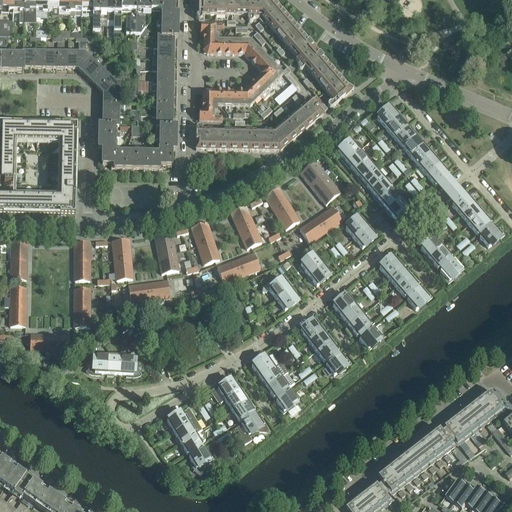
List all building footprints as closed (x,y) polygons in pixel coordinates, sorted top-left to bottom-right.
[(1,0),(1,13),(1,15),(13,15),(13,14),(12,0),(1,0)] [(12,0),(13,14),(19,14),(19,24),(23,24),(24,0),(12,0)] [(24,0),(23,24),(35,24),(35,0),(24,0)] [(35,0),(35,20),(46,21),(46,19),(47,0),(35,0)] [(58,0),(47,0),(46,19),(58,19),(58,17),(58,0)] [(58,0),(58,17),(70,17),(70,0),(58,0)] [(70,0),(70,17),(75,17),(81,18),(81,10),(81,0),(70,0)] [(81,0),(81,10),(81,18),(86,18),(93,18),(93,16),(93,10),(93,0),(81,0)] [(93,0),(93,10),(93,16),(93,18),(93,20),(93,32),(100,32),(100,28),(100,21),(107,21),(107,0),(93,0)] [(107,0),(107,21),(107,28),(114,28),(114,40),(115,40),(121,40),(121,15),(121,12),(121,0),(107,0)] [(121,0),(121,12),(133,13),(133,18),(131,18),(131,21),(126,20),(126,36),(135,36),(135,0),(121,0)] [(135,0),(135,36),(140,36),(145,30),(147,27),(145,26),(145,21),(140,21),(140,18),(138,18),(138,13),(151,13),(150,0),(135,0)] [(160,14),(160,16),(174,16),(174,15),(173,0),(150,0),(151,13),(151,14),(160,14)] [(216,7),(216,16),(234,17),(234,0),(198,0),(199,7),(216,7)] [(234,0),(234,17),(247,17),(247,20),(247,21),(248,22),(248,23),(249,23),(250,23),(251,23),(252,22),(253,22),(253,21),(253,20),(253,19),(256,19),(260,17),(258,14),(257,14),(257,0),(234,0)] [(271,0),(257,0),(257,14),(258,14),(260,17),(256,19),(258,20),(262,23),(271,15),(267,11),(275,4),(273,3),(274,2),(271,0)] [(266,23),(284,44),(298,32),(295,27),(287,18),(275,4),(267,11),(271,15),(262,23),(263,25),(266,23)] [(199,7),(198,15),(197,15),(197,16),(196,16),(196,17),(196,18),(196,19),(196,20),(197,20),(197,21),(198,21),(199,21),(200,21),(201,20),(202,19),(202,16),(216,16),(216,7),(199,7)] [(159,29),(159,38),(173,38),(173,39),(177,39),(178,15),(174,15),(174,16),(160,16),(160,24),(158,24),(158,29),(159,29)] [(11,39),(12,39),(12,23),(0,22),(0,38),(6,38),(7,38),(11,39)] [(215,37),(215,36),(215,31),(223,31),(223,26),(200,25),(200,37),(203,37),(215,37)] [(260,33),(263,30),(258,25),(255,28),(260,33)] [(149,32),(145,30),(140,36),(144,39),(149,32)] [(299,65),(298,66),(298,67),(297,67),(297,68),(297,69),(298,69),(298,70),(299,70),(300,71),(301,71),(302,71),(302,70),(304,68),(307,71),(322,58),(319,55),(318,55),(316,52),(315,53),(311,48),(313,47),(308,42),(308,43),(298,32),(284,44),(297,60),(295,61),(299,65)] [(265,44),(257,34),(253,37),(262,47),(265,44)] [(203,52),(205,54),(218,41),(218,36),(215,36),(215,37),(203,37),(203,52)] [(173,49),(173,39),(173,38),(159,38),(158,38),(158,48),(151,48),(151,50),(158,50),(164,50),(164,49),(173,49)] [(206,56),(221,56),(221,41),(218,41),(205,54),(206,56)] [(236,42),(221,41),(221,56),(236,57),(236,42)] [(236,42),(236,57),(244,57),(246,59),(257,49),(251,42),(236,42)] [(23,69),(33,69),(33,61),(35,61),(35,54),(35,47),(32,47),(32,54),(23,54),(23,55),(23,69)] [(46,54),(46,47),(43,47),(43,54),(35,54),(35,61),(33,61),(33,69),(45,70),(45,54),(46,54)] [(45,70),(56,70),(56,61),(57,61),(57,54),(58,48),(55,48),(55,54),(46,54),(45,54),(45,70)] [(56,70),(68,70),(68,55),(68,48),(66,48),(66,55),(57,54),(57,61),(56,61),(56,70)] [(173,61),(173,49),(164,49),(164,50),(158,50),(157,58),(151,58),(151,61),(157,61),(173,61)] [(255,68),(266,58),(257,49),(246,59),(255,68)] [(281,58),(281,57),(284,55),(279,49),(276,52),(281,58)] [(68,55),(68,70),(75,70),(75,67),(81,61),(81,51),(79,51),(79,55),(68,55)] [(75,67),(75,70),(78,70),(82,75),(93,64),(84,55),(83,55),(83,51),(81,51),(81,61),(75,67)] [(9,55),(0,54),(0,73),(23,73),(23,69),(23,55),(14,55),(14,52),(9,52),(9,55)] [(259,73),(259,75),(283,75),(282,74),(266,58),(255,68),(259,73)] [(329,97),(344,84),(336,75),(336,76),(323,60),(322,58),(307,71),(329,97)] [(82,75),(91,83),(97,77),(96,76),(101,71),(95,65),(99,60),(98,59),(93,64),(82,75)] [(173,72),(173,61),(157,61),(157,70),(151,70),(151,73),(157,73),(164,73),(164,71),(173,72)] [(105,66),(101,71),(96,76),(97,77),(91,83),(99,90),(109,79),(102,73),(107,68),(105,66)] [(285,77),(288,75),(290,73),(287,69),(282,74),(283,75),(285,77)] [(150,81),(150,83),(172,84),(173,72),(164,71),(164,73),(157,73),(157,81),(150,81)] [(266,92),(283,75),(259,75),(259,77),(255,82),(266,92)] [(299,87),(288,75),(285,77),(295,90),(299,87)] [(103,95),(103,97),(107,97),(113,91),(114,93),(126,93),(126,90),(119,90),(119,89),(109,79),(99,90),(103,95)] [(310,92),(311,91),(314,89),(306,80),(303,83),(310,92)] [(255,82),(246,91),(256,102),(260,98),(263,102),(269,96),(266,92),(255,82)] [(172,96),(172,84),(150,83),(150,85),(157,86),(157,94),(164,94),(164,95),(172,96)] [(344,84),(329,97),(333,102),(331,103),(330,103),(329,103),(329,104),(328,104),(328,105),(327,106),(327,107),(328,107),(328,108),(329,109),(330,109),(331,109),(332,109),(353,90),(344,84)] [(125,95),(126,93),(114,93),(113,91),(107,97),(103,97),(103,105),(119,105),(119,95),(125,95)] [(249,108),(256,102),(246,91),(243,93),(235,93),(235,108),(249,108)] [(206,92),(204,94),(217,107),(220,107),(221,92),(206,92)] [(220,107),(235,108),(235,93),(221,92),(220,107)] [(164,94),(157,94),(150,94),(150,96),(157,96),(157,106),(172,106),(172,96),(164,95),(164,94)] [(202,96),(202,111),(214,111),(214,113),(217,113),(217,107),(204,94),(202,96)] [(295,96),(292,100),(297,107),(300,104),(300,102),(295,96)] [(324,113),(327,110),(316,97),(313,100),(324,113)] [(323,116),(322,115),(308,99),(306,98),(303,100),(303,103),(306,105),(318,120),(323,116)] [(103,105),(103,117),(112,117),(112,116),(118,116),(123,116),(123,115),(125,116),(125,107),(123,107),(123,105),(119,105),(103,105)] [(306,105),(273,134),(280,153),(297,138),(298,138),(307,130),(318,120),(306,105)] [(172,118),(172,106),(157,106),(150,106),(150,108),(157,108),(157,116),(163,117),(163,118),(172,118)] [(385,131),(401,117),(397,112),(395,113),(391,108),(376,121),(385,131)] [(263,120),(272,112),(269,109),(260,116),(263,120)] [(280,109),(273,115),(276,119),(283,113),(280,109)] [(214,118),(214,113),(214,111),(202,111),(199,111),(199,123),(222,123),(222,118),(214,118)] [(103,127),(102,127),(117,127),(117,128),(118,128),(118,118),(123,118),(123,116),(118,116),(112,116),(112,117),(103,117),(103,127)] [(163,117),(157,116),(150,116),(150,119),(156,119),(156,129),(157,129),(157,128),(172,128),(172,118),(163,118),(163,117)] [(405,122),(401,117),(385,131),(393,140),(408,127),(404,123),(405,122)] [(359,125),(363,129),(368,125),(364,121),(359,125)] [(0,215),(75,217),(75,205),(75,200),(75,195),(77,126),(61,126),(59,126),(52,126),(40,126),(16,125),(14,125),(0,124),(0,215)] [(117,136),(117,128),(117,127),(102,127),(99,127),(98,150),(102,150),(117,150),(117,141),(119,141),(119,136),(117,136)] [(280,153),(273,134),(202,132),(202,129),(200,127),(197,127),(196,128),(195,151),(217,152),(229,153),(229,152),(249,152),(249,153),(261,153),(272,153),(272,152),(279,152),(280,153)] [(357,127),(352,131),(355,135),(360,131),(357,127)] [(412,132),(408,127),(393,140),(401,150),(417,136),(413,131),(412,132)] [(176,128),(172,128),(157,128),(157,129),(157,138),(155,138),(155,143),(157,143),(157,151),(171,151),(171,152),(175,152),(176,128)] [(401,150),(410,159),(424,146),(420,142),(422,141),(417,136),(401,150)] [(352,142),(337,154),(341,159),(340,160),(344,165),(360,152),(352,142)] [(381,150),(385,147),(381,142),(377,145),(381,150)] [(410,159),(418,169),(434,155),(430,150),(428,151),(424,146),(410,159)] [(372,150),(376,155),(380,152),(375,147),(372,150)] [(381,150),(386,155),(389,152),(385,147),(381,150)] [(125,171),(126,152),(117,152),(117,150),(102,150),(102,166),(111,167),(111,170),(125,171)] [(148,171),(148,153),(139,153),(139,150),(134,150),(134,153),(126,152),(125,171),(148,171)] [(157,153),(148,153),(148,171),(162,171),(162,167),(171,168),(171,152),(171,151),(157,151),(157,153)] [(350,169),(354,174),(368,161),(360,152),(344,165),(349,170),(350,169)] [(384,157),(380,152),(376,155),(380,160),(384,157)] [(438,160),(434,155),(418,169),(426,178),(442,164),(440,165),(437,161),(438,160)] [(357,180),(361,184),(376,171),(368,161),(354,174),(358,178),(357,180)] [(398,169),(402,166),(397,161),(394,164),(398,169)] [(300,175),(313,191),(328,179),(315,163),(300,175)] [(442,164),(426,178),(435,188),(449,175),(445,171),(447,169),(442,164)] [(396,171),(392,166),(388,169),(392,174),(396,171)] [(398,169),(402,174),(406,171),(402,166),(398,169)] [(328,170),(332,176),(336,172),(332,167),(328,170)] [(366,188),(370,193),(385,180),(376,171),(361,184),(365,189),(366,188)] [(396,171),(392,174),(397,179),(401,176),(396,171)] [(449,175),(435,188),(452,207),(466,195),(449,175)] [(328,179),(313,191),(325,207),(341,195),(328,179)] [(373,199),(377,204),(393,190),(385,180),(370,193),(374,197),(373,199)] [(415,188),(418,185),(414,180),(410,183),(415,188)] [(405,188),(409,193),(413,190),(409,185),(405,188)] [(415,188),(419,193),(423,190),(418,185),(415,188)] [(265,198),(274,214),(289,206),(278,190),(265,198)] [(385,213),(401,200),(393,190),(377,204),(381,209),(383,207),(387,212),(385,213)] [(417,194),(413,190),(409,193),(413,198),(417,194)] [(452,207),(460,217),(476,204),(472,199),(470,200),(466,195),(452,207)] [(410,209),(401,200),(385,213),(390,218),(391,217),(395,222),(410,209)] [(476,204),(460,217),(468,227),(484,213),(480,208),(478,209),(475,205),(476,204)] [(299,223),(289,206),(274,214),(285,232),(299,223)] [(230,215),(238,233),(253,226),(245,208),(230,215)] [(332,210),(316,221),(325,234),(342,223),(332,210)] [(488,218),(484,213),(468,227),(477,237),(491,224),(487,219),(488,218)] [(354,241),(369,227),(368,228),(364,224),(365,222),(361,217),(345,231),(354,241)] [(448,227),(452,224),(448,219),(444,222),(448,227)] [(309,245),(325,234),(316,221),(305,228),(300,232),(309,245)] [(191,230),(197,248),(213,243),(207,224),(191,230)] [(442,224),(439,227),(443,232),(447,229),(442,224)] [(448,227),(453,232),(457,229),(452,224),(448,227)] [(247,251),(251,249),(262,245),(253,226),(238,233),(247,251)] [(374,232),(369,227),(354,241),(362,250),(376,238),(372,233),(374,232)] [(493,227),(479,239),(488,249),(499,240),(499,241),(504,237),(499,231),(498,232),(493,227)] [(154,238),(158,257),(175,254),(171,235),(154,238)] [(427,262),(443,248),(435,239),(420,251),(425,256),(423,257),(427,262)] [(466,239),(461,243),(464,247),(469,243),(466,239)] [(112,243),(114,263),(130,261),(129,242),(112,243)] [(11,243),(11,262),(26,263),(27,243),(11,243)] [(219,262),(213,243),(197,248),(204,267),(214,263),(219,262)] [(464,247),(461,243),(456,248),(459,252),(464,247)] [(90,244),(74,244),(74,264),(90,264),(90,244)] [(339,253),(343,249),(339,244),(335,248),(339,253)] [(467,250),(470,254),(475,250),(472,246),(467,250)] [(437,271),(452,258),(443,248),(427,262),(432,267),(433,266),(437,271)] [(329,252),(334,257),(338,254),(333,249),(329,252)] [(347,254),(343,249),(339,253),(344,258),(347,254)] [(467,250),(462,254),(465,258),(470,254),(467,250)] [(175,254),(158,257),(161,276),(179,273),(175,254)] [(342,259),(338,254),(334,257),(338,262),(342,259)] [(235,263),(241,278),(260,271),(254,256),(235,263)] [(307,279),(323,266),(315,256),(299,269),(303,274),(304,273),(308,277),(307,279)] [(387,280),(403,266),(399,261),(397,263),(393,258),(379,270),(387,280)] [(116,283),(132,281),(130,261),(114,263),(116,283)] [(454,261),(440,273),(444,278),(443,279),(448,285),(453,281),(452,280),(463,271),(454,261)] [(26,282),(26,263),(11,262),(11,282),(26,282)] [(217,270),(223,286),(241,278),(235,263),(223,268),(217,270)] [(90,264),(74,264),(74,283),(90,283),(90,264)] [(323,266),(307,279),(311,284),(312,283),(316,288),(331,276),(323,266)] [(403,267),(403,266),(387,280),(396,289),(411,276),(407,271),(406,272),(402,268),(403,267)] [(415,281),(411,276),(396,289),(404,299),(418,287),(414,282),(415,281)] [(269,292),(277,302),(293,290),(293,289),(291,290),(288,286),(289,285),(285,279),(280,283),(277,279),(275,281),(271,282),(268,283),(267,284),(265,285),(264,286),(263,287),(263,288),(262,290),(262,291),(262,294),(266,294),(269,292)] [(167,284),(148,286),(150,302),(170,300),(169,298),(168,291),(167,284)] [(372,292),(376,289),(372,284),(368,287),(372,292)] [(128,289),(130,305),(150,302),(148,286),(135,288),(128,289)] [(362,292),(366,297),(370,294),(366,289),(362,292)] [(372,292),(376,297),(380,294),(376,289),(372,292)] [(10,309),(26,309),(26,290),(11,290),(10,299),(5,299),(5,309),(10,309)] [(297,295),(293,290),(277,302),(284,313),(299,301),(295,296),(297,295)] [(421,290),(406,302),(415,312),(426,303),(427,304),(432,299),(426,293),(425,295),(421,290)] [(74,291),(74,310),(89,310),(89,291),(74,291)] [(375,299),(370,294),(366,297),(371,302),(375,299)] [(339,319),(355,306),(347,296),(332,308),(336,313),(335,314),(339,319)] [(388,313),(393,309),(390,305),(384,309),(388,313)] [(347,329),(363,316),(355,306),(339,319),(339,320),(341,318),(344,323),(343,324),(347,329)] [(10,329),(25,329),(26,309),(10,309),(10,329)] [(388,313),(384,309),(379,313),(383,317),(388,313)] [(89,330),(89,310),(74,310),(74,330),(89,330)] [(395,311),(390,316),(393,319),(398,315),(395,311)] [(131,321),(123,327),(123,335),(135,326),(140,335),(148,332),(140,316),(131,321)] [(357,338),(371,326),(363,316),(347,329),(351,334),(352,333),(357,338)] [(388,324),(393,319),(390,316),(385,320),(388,324)] [(308,343),(324,331),(320,326),(319,327),(315,322),(300,333),(308,343)] [(374,329),(359,341),(363,346),(361,347),(366,353),(371,349),(382,340),(374,329)] [(325,331),(324,331),(308,343),(315,354),(332,341),(328,336),(327,337),(323,332),(325,331)] [(49,352),(50,337),(30,337),(30,352),(49,352)] [(69,337),(50,337),(49,352),(69,353),(69,337)] [(336,346),(332,341),(315,354),(316,355),(313,357),(318,365),(322,362),(323,364),(338,352),(334,347),(336,346)] [(292,355),(296,352),(292,347),(288,350),(292,355)] [(282,354),(286,359),(290,356),(286,351),(282,354)] [(292,355),(296,360),(300,357),(296,352),(292,355)] [(340,355),(325,367),(334,377),(345,369),(346,370),(351,366),(346,359),(344,360),(340,355)] [(107,378),(108,357),(95,356),(95,363),(86,373),(88,375),(90,376),(92,377),(101,377),(101,375),(107,376),(107,378)] [(272,356),(268,359),(267,357),(251,368),(255,374),(253,375),(257,380),(278,365),(272,356)] [(290,356),(286,359),(290,365),(294,362),(290,356)] [(114,376),(120,376),(121,357),(108,357),(107,378),(114,378),(114,376)] [(134,358),(121,357),(120,376),(126,377),(126,379),(132,379),(134,379),(137,379),(139,378),(141,376),(133,365),(134,358)] [(264,390),(287,374),(288,374),(281,363),(278,365),(257,380),(259,379),(262,384),(261,385),(264,390)] [(63,368),(56,374),(58,376),(60,375),(62,379),(63,379),(68,375),(65,371),(63,368)] [(306,376),(303,372),(298,376),(301,380),(306,376)] [(294,385),(287,374),(264,390),(268,396),(270,395),(273,400),(289,389),(294,385)] [(210,392),(219,406),(225,402),(242,391),(238,385),(236,386),(233,381),(218,391),(216,388),(210,392)] [(242,391),(225,402),(232,413),(249,401),(245,396),(243,397),(240,392),(242,391)] [(444,431),(454,444),(456,442),(458,445),(504,409),(501,405),(506,401),(498,391),(493,395),(491,392),(445,428),(446,430),(444,431)] [(291,392),(275,403),(279,408),(278,409),(282,416),(288,412),(287,411),(299,403),(291,392)] [(252,406),(249,401),(232,413),(239,423),(254,413),(251,407),(252,406)] [(509,416),(501,422),(504,426),(510,434),(511,434),(511,435),(511,407),(508,402),(507,403),(504,405),(507,409),(505,411),(509,416)] [(172,435),(195,421),(189,410),(167,423),(170,429),(168,430),(172,435)] [(267,430),(266,427),(261,420),(260,421),(256,416),(235,430),(241,438),(239,439),(244,447),(251,442),(248,437),(254,434),(267,435),(267,432),(267,430)] [(195,421),(172,435),(173,435),(177,440),(175,441),(178,446),(196,435),(202,432),(195,421)] [(383,484),(381,485),(389,497),(391,495),(393,496),(454,448),(452,445),(454,444),(444,431),(442,433),(441,431),(379,480),(383,484)] [(492,435),(493,436),(511,458),(511,456),(511,448),(498,431),(492,435)] [(187,456),(203,446),(196,435),(178,446),(182,452),(183,451),(187,456)] [(481,442),(476,435),(471,439),(479,449),(483,445),(481,442)] [(458,469),(468,462),(457,448),(453,452),(460,462),(456,466),(458,469)] [(205,449),(189,459),(192,465),(190,466),(193,471),(195,473),(197,475),(199,476),(201,477),(206,465),(212,461),(205,449)] [(470,461),(475,457),(470,450),(465,454),(470,461)] [(0,485),(13,495),(14,494),(25,478),(26,478),(0,459),(0,485)] [(24,496),(46,511),(74,511),(32,483),(26,478),(25,478),(14,494),(13,495),(21,501),(22,500),(21,500),(24,496)] [(466,488),(458,482),(446,499),(454,505),(466,488)] [(378,511),(391,502),(387,498),(389,497),(381,485),(379,487),(378,486),(347,510),(348,511),(378,511)] [(462,511),(465,506),(478,489),(477,488),(474,493),(466,488),(454,505),(462,511)] [(465,506),(473,511),(486,495),(478,489),(465,506)] [(473,511),(484,511),(493,500),(486,495),(473,511)] [(496,511),(501,506),(493,500),(484,511),(496,511)] [(394,503),(389,506),(393,511),(401,511),(394,503)]
